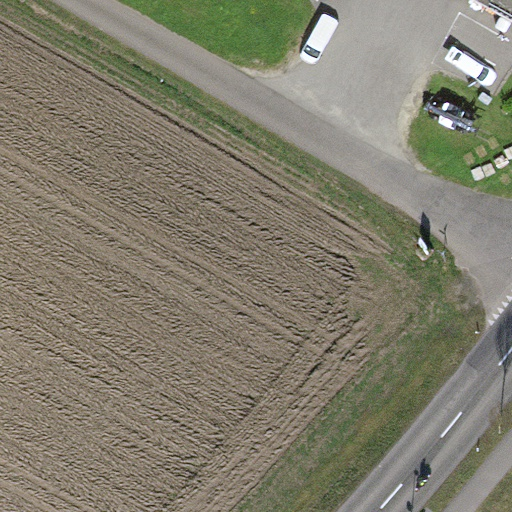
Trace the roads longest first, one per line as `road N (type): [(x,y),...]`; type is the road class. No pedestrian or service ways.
road 1 (residential): [(511,255),(84,0)]
road 2 (tertiary): [(511,350),(377,511)]
